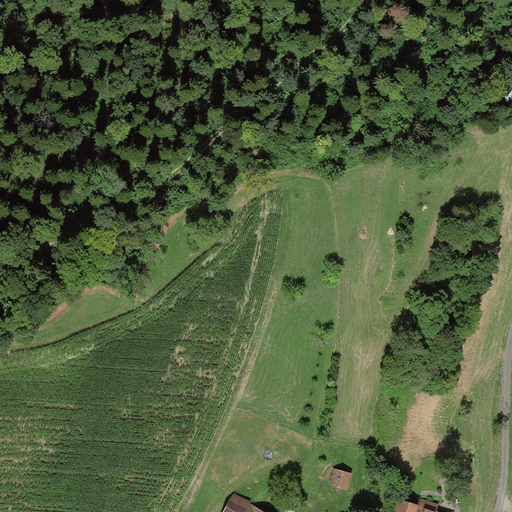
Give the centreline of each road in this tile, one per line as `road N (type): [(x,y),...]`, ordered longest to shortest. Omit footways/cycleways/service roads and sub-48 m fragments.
road 1 (track): [(365,0),(354,19),(196,158),(0,272)]
road 2 (track): [(511,325),(494,511)]
